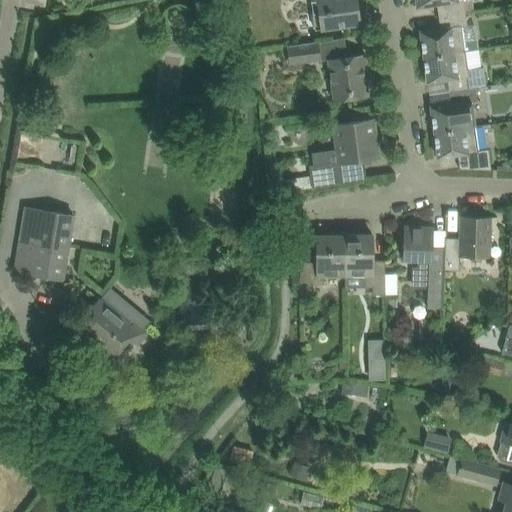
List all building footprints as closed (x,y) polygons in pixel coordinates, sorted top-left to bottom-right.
[(310,0),(312,11),(315,30),(321,29),(340,26),(360,23),(356,0),(310,0)] [(415,0),(417,7),(437,4),(438,15),(467,11),(474,10),(472,0),(468,0),(465,1),(465,0),(415,0)] [(440,28),(420,31),(424,56),(465,50),(462,26),(467,25),(465,11),(438,15),(440,28)] [(347,57),(345,37),(286,46),(289,65),(329,60),(335,100),(367,95),(363,67),(366,67),(365,55),(347,57)] [(465,50),(424,56),(427,82),(447,79),(448,91),(477,87),(486,85),(484,66),(468,68),(465,50)] [(434,131),(476,126),(473,102),(479,101),(477,87),(448,91),(450,104),(431,106),(434,131)] [(310,176),(287,179),(289,191),(312,188),(342,183),(340,164),(379,158),(374,118),(354,121),(333,124),(337,150),(328,151),(330,165),(314,167),(309,168),(310,176)] [(479,150),(476,126),(434,131),(438,157),(457,155),(459,169),(491,170),(488,149),(479,150)] [(63,279),(73,215),(25,207),(15,271),(63,279)] [(490,258),(490,237),(491,217),(460,216),(459,238),(445,238),(445,248),(444,270),(460,270),(461,257),(490,258)] [(404,246),(403,260),(418,261),(418,267),(415,267),(414,283),(428,283),(426,308),(442,309),(444,279),(444,270),(445,248),(432,247),(432,230),(433,227),(405,226),(404,246)] [(299,294),(316,294),(316,285),(324,285),(324,276),(344,276),(344,235),(316,236),(317,262),(301,262),(299,284),(299,294)] [(373,261),(372,235),(344,235),(344,276),(360,276),(360,280),(364,280),(365,288),(372,288),(373,295),(385,295),(385,281),(385,261),(373,261)] [(131,325),(98,299),(85,314),(73,329),(94,347),(97,343),(118,360),(133,342),(137,345),(149,332),(135,320),(131,325)] [(511,324),(509,325),(501,353),(511,355),(511,324)] [(479,357),(475,369),(491,373),(494,361),(479,357)] [(384,358),(370,359),(370,374),(384,374),(384,358)] [(366,396),(368,385),(353,383),(351,394),(366,396)] [(476,420),(479,409),(468,406),(464,417),(476,420)] [(511,419),(505,442),(502,442),(499,456),(501,459),(511,462),(511,419)] [(423,446),(447,453),(452,437),(428,431),(423,446)] [(451,455),(447,471),(458,474),(495,484),(500,468),(463,459),(451,455)] [(207,486),(229,498),(242,477),(220,465),(207,486)] [(511,511),(511,484),(504,483),(500,499),(507,500),(503,511),(511,511)]
